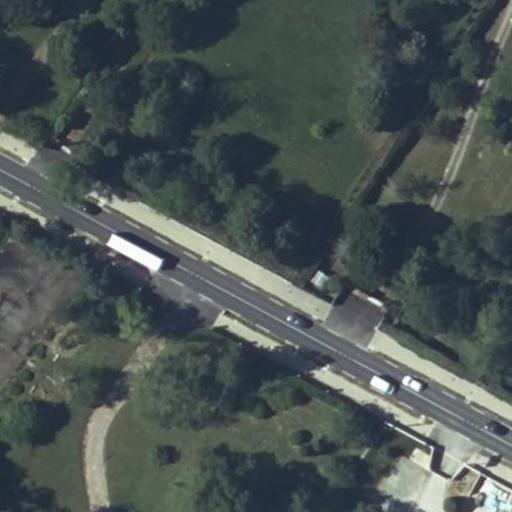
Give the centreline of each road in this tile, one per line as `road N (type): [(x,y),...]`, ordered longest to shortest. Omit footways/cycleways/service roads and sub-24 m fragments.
road 1 (unclassified): [(511,6),(301,331)]
road 2 (secondary): [(301,331),(0,175)]
road 3 (secondary): [(511,445),(301,331)]
